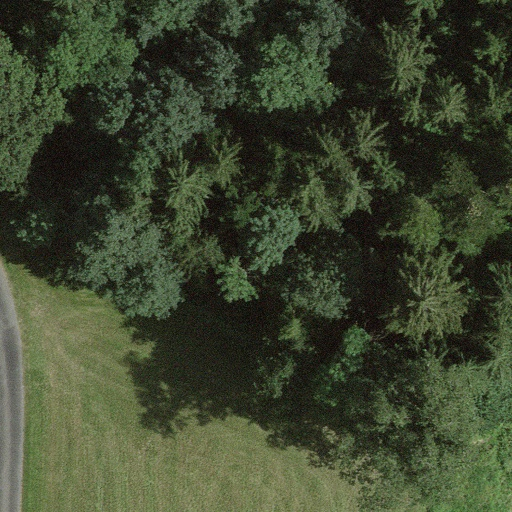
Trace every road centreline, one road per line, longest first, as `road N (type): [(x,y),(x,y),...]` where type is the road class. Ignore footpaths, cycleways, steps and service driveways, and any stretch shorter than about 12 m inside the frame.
road 1 (track): [(0,277),(95,301),(107,297),(113,276),(86,207),(0,49)]
road 2 (unclassified): [(0,322),(11,413),(7,511)]
